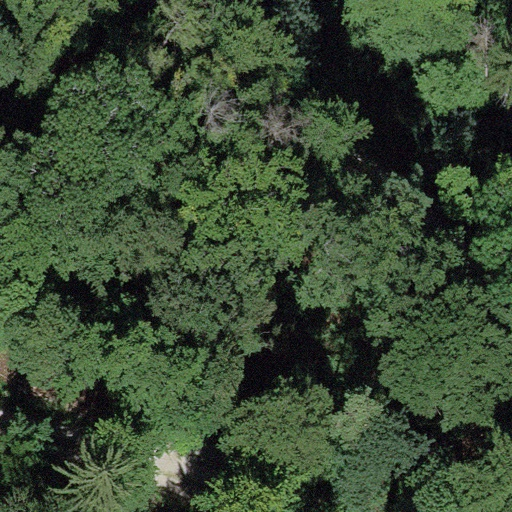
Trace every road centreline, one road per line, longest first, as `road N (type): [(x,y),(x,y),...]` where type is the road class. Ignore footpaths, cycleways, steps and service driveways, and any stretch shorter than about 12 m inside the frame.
road 1 (track): [(511,316),(439,230),(167,0)]
road 2 (track): [(0,419),(106,449),(256,511)]
